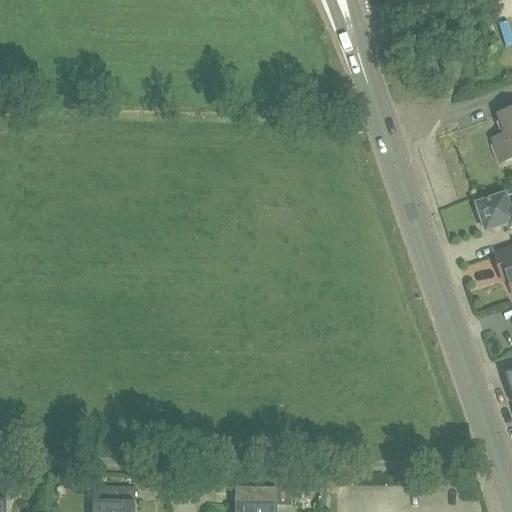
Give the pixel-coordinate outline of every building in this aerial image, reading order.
[(511,113),(498,118),(504,136),(492,141),(499,164),(511,159),(511,113)] [(510,229),(511,228),(511,211),(510,212),(504,197),(476,207),(476,209),(475,212),(477,219),(480,221),(485,234),(508,225),(510,229)] [(511,249),(493,256),(500,276),(502,283),(508,281),(511,292),(511,249)] [(236,505),(235,511),(278,511),(279,491),(277,491),(277,479),(260,479),(260,490),(247,490),(236,490),(236,505)] [(92,511),(135,511),(135,504),(124,503),(124,489),(135,489),(135,488),(93,488),(92,511)]
